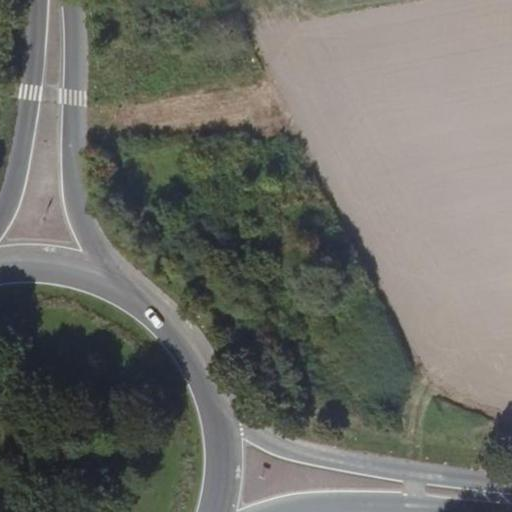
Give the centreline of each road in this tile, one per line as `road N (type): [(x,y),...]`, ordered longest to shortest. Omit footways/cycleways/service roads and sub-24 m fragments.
road 1 (tertiary): [(511,491),(273,445),(209,399)]
road 2 (secondary): [(109,283),(78,222),(69,172),(66,0)]
road 3 (tertiary): [(274,511),(511,507)]
road 4 (secondary): [(30,0),(23,94),(0,210)]
road 5 (secondary): [(209,399),(166,326),(109,283)]
